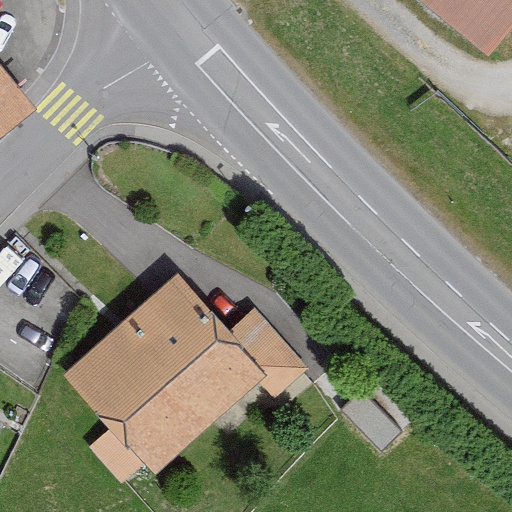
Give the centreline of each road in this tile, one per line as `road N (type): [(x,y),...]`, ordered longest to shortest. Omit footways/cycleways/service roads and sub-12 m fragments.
road 1 (primary): [(511,360),(420,282),(187,33)]
road 2 (unclassified): [(0,188),(72,116),(187,33)]
